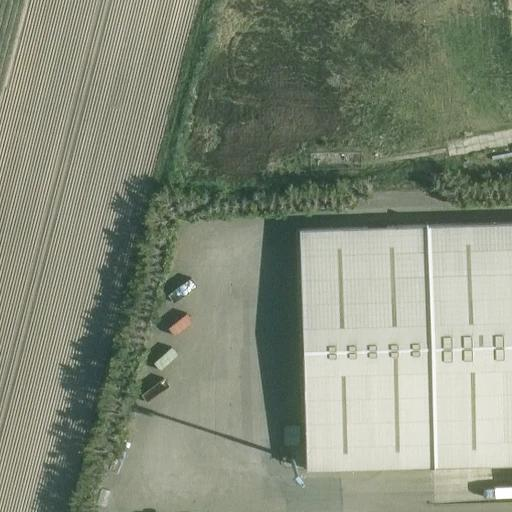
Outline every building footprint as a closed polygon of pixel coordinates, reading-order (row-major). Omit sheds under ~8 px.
[(221,209),(204,212),(207,228),(223,225),(221,209)] [(511,223),(299,229),(306,469),(511,463),(511,223)] [(265,307),(267,268),(238,267),(236,306),(265,307)] [(256,331),(256,307),(232,307),(232,331),(256,331)] [(309,508),(310,497),(254,495),(254,506),(309,508)]
